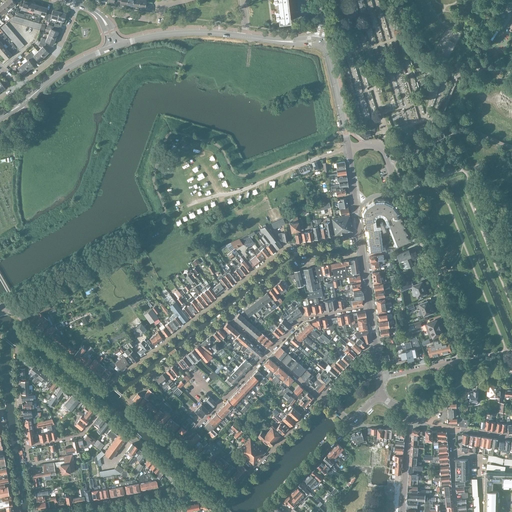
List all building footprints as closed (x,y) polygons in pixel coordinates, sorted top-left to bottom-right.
[(19,7),(27,10),(30,2),(24,0),(23,4),(20,3),(19,7)] [(0,4),(1,5),(6,11),(10,7),(5,1),(3,3),(2,2),(0,4)] [(27,10),(33,11),(36,4),(35,4),(35,3),(34,2),(33,3),(30,2),(27,10)] [(33,13),(39,15),(41,6),(36,4),(33,11),(33,13)] [(289,21),(287,5),(277,6),(278,14),(275,14),(275,15),(275,16),(278,16),(279,22),(289,21)] [(38,17),(37,21),(39,22),(41,14),(45,15),(44,17),(45,19),(47,20),(48,15),(49,10),(47,10),(47,8),(41,6),(39,15),(38,17)] [(51,16),(48,15),(47,20),(46,20),(50,22),(52,17),(57,19),(59,11),(53,9),(51,16)] [(66,13),(59,11),(57,19),(62,20),(60,25),(55,23),(54,26),(60,28),(61,25),(63,21),(66,13)] [(50,30),(48,35),(56,38),(58,32),(52,29),(53,27),(48,24),(46,28),(50,30)] [(348,31),(350,39),(363,35),(361,27),(348,31)] [(56,38),(48,35),(46,39),(42,37),(40,42),(45,44),(47,41),(53,44),(56,38)] [(42,47),(38,51),(43,57),(48,53),(44,47),(45,44),(40,42),(38,46),(42,47)] [(0,53),(1,55),(7,50),(10,47),(13,44),(12,43),(9,45),(6,48),(3,45),(0,47),(0,53)] [(32,59),(34,57),(38,61),(43,57),(38,51),(36,49),(32,52),(31,51),(28,54),(32,59)] [(11,54),(7,50),(1,55),(5,59),(11,54)] [(29,61),(32,59),(28,54),(24,57),(27,60),(23,63),(28,70),(33,66),(29,61)] [(19,66),(16,64),(15,65),(23,74),(28,70),(23,63),(19,66)] [(439,139),(449,134),(444,125),(435,130),(439,139)] [(370,130),(366,131),(366,130),(366,133),(364,133),(362,134),(361,136),(360,135),(364,139),(365,139),(366,140),(369,139),(368,136),(370,136),(371,136),(370,130)] [(320,167),(318,161),(314,162),(316,166),(313,167),(314,169),(316,168),(317,170),(321,168),(322,167),(322,166),(320,167)] [(337,170),(345,169),(345,167),(345,161),(336,163),(337,170)] [(311,168),(309,165),(298,170),(300,173),(302,172),(309,169),(311,168)] [(336,196),(346,194),(344,188),(343,189),(342,187),(331,189),(331,191),(335,190),(336,196)] [(340,199),(340,202),(338,202),(339,208),(348,207),(346,198),(340,199)] [(369,247),(368,252),(382,250),(379,227),(375,228),(374,218),(375,216),(377,214),(379,213),(381,213),(384,213),(386,214),(398,245),(412,240),(401,212),(395,204),(395,203),(394,203),(385,199),(375,199),(366,205),(365,205),(362,210),(363,211),(363,210),(363,211),(363,215),(365,216),(366,222),(367,229),(365,229),(365,230),(367,229),(367,232),(366,237),(368,237),(368,239),(367,244),(367,245),(369,244),(369,247)] [(327,203),(322,204),(315,206),(316,211),(330,208),(329,202),(327,203)] [(332,218),(335,235),(352,232),(349,215),(344,216),(335,218),(332,218)] [(289,222),(291,231),(295,231),(297,230),(300,230),(297,216),(293,217),(294,222),(289,222)] [(271,223),(273,229),(285,224),(283,218),(271,223)] [(330,222),(325,223),(326,227),(320,228),(321,232),(319,232),(320,238),(322,237),(322,238),(332,235),(330,222)] [(259,228),(262,232),(271,243),(276,249),(281,245),(266,225),(259,228)] [(281,233),(278,233),(279,238),(281,241),(282,240),(283,242),(285,241),(286,241),(287,241),(289,240),(288,234),(287,231),(286,228),(284,229),(284,232),(281,232),(281,233)] [(313,239),(312,230),(301,232),(303,241),(313,239)] [(270,243),(271,243),(262,232),(262,233),(263,235),(261,236),(266,242),(263,244),(265,246),(270,254),(275,250),(270,243)] [(247,234),(239,238),(243,244),(249,248),(255,244),(251,239),(247,234)] [(234,249),(243,244),(239,238),(230,243),(234,249)] [(257,240),(258,242),(261,246),(258,248),(265,258),(270,254),(264,247),(265,246),(263,244),(259,238),(257,240)] [(226,245),(227,247),(230,251),(234,249),(230,243),(226,245)] [(260,262),(265,258),(258,248),(257,247),(254,249),(258,254),(255,255),(260,262)] [(412,256),(409,249),(397,254),(400,261),(401,262),(403,261),(406,269),(413,266),(410,257),(412,256)] [(260,262),(255,255),(248,261),(253,267),(260,262)] [(360,272),(358,258),(330,263),(333,280),(351,277),(360,275),(359,275),(359,272),(360,272)] [(241,265),(247,272),(251,269),(243,260),(239,263),(240,263),(241,265)] [(370,263),(371,267),(372,267),(372,268),(375,268),(375,271),(381,270),(380,267),(380,264),(380,261),(371,262),(370,263)] [(236,266),(237,268),(243,275),(247,272),(241,265),(240,263),(239,263),(235,266),(236,266)] [(323,276),(328,275),(327,273),(332,272),(330,264),(325,265),(321,266),(323,276)] [(243,275),(237,268),(236,266),(234,267),(236,269),(233,271),(239,278),(243,275)] [(321,266),(312,268),(314,279),(319,278),(323,277),(323,276),(321,266)] [(228,267),(226,268),(227,269),(225,271),(226,272),(234,282),(238,279),(233,272),(229,267),(229,268),(228,267)] [(314,279),(312,268),(312,267),(308,268),(303,269),(301,270),(305,289),(306,291),(306,292),(307,299),(308,299),(322,296),(323,296),(321,288),(319,278),(314,279)] [(300,270),(294,271),(295,277),(297,287),(304,285),(300,270)] [(230,285),(234,282),(226,272),(222,275),(230,285)] [(219,280),(220,282),(226,289),(230,285),(222,275),(221,273),(219,275),(219,276),(217,277),(219,280)] [(276,284),(272,287),(279,296),(284,292),(286,293),(287,292),(286,290),(284,287),(280,281),(276,284)] [(220,282),(212,288),(217,295),(225,289),(220,282)] [(344,292),(351,291),(353,291),(353,290),(361,289),(360,287),(361,287),(361,286),(361,285),(361,284),(360,283),(360,282),(351,284),(352,287),(349,288),(350,289),(345,290),(346,290),(344,290),(344,292)] [(417,298),(418,297),(419,299),(423,297),(422,295),(426,293),(422,282),(413,285),(412,282),(406,285),(408,288),(413,287),(417,298)] [(213,299),(217,295),(212,288),(208,283),(204,286),(206,289),(213,299)] [(204,286),(200,289),(202,292),(209,302),(213,299),(206,289),(204,286)] [(272,296),(275,300),(279,297),(276,294),(272,288),(268,291),(272,296)] [(361,289),(353,291),(351,291),(351,293),(353,293),(354,300),(362,299),(364,298),(363,294),(362,292),(361,292),(361,289)] [(377,298),(382,297),(385,297),(385,293),(390,292),(390,290),(384,291),(384,290),(375,292),(376,295),(375,295),(376,296),(376,297),(376,298),(377,298)] [(202,292),(198,295),(205,305),(209,302),(202,292)] [(267,293),(263,296),(268,302),(272,299),(267,293)] [(194,298),(202,308),(205,305),(198,295),(197,296),(195,295),(195,294),(193,294),(192,295),(193,297),(194,298)] [(166,301),(169,306),(175,313),(183,323),(188,318),(172,297),(171,297),(170,295),(169,295),(165,299),(166,301)] [(201,308),(195,302),(192,296),(188,300),(190,302),(197,311),(201,308)] [(264,305),(268,302),(263,296),(259,298),(264,305)] [(193,314),(186,305),(179,297),(177,299),(182,305),(180,306),(189,318),(193,314)] [(377,306),(391,304),(391,302),(385,302),(386,302),(385,299),(382,299),(382,297),(377,298),(377,300),(376,300),(376,301),(376,304),(377,303),(377,306)] [(259,298),(255,301),(260,307),(264,305),(259,298)] [(318,298),(316,298),(318,312),(320,311),(321,312),(323,311),(324,311),(322,303),(319,304),(318,302),(319,302),(318,298)] [(336,309),(337,309),(337,308),(336,299),(329,300),(331,310),(333,309),(334,310),(336,309)] [(337,299),(336,299),(337,308),(339,308),(341,308),(342,308),(343,308),(344,307),(343,301),(342,299),(337,300),(337,299)] [(42,313),(51,308),(54,306),(57,305),(55,301),(39,309),(42,313)] [(260,307),(255,301),(252,304),(256,310),(260,307)] [(419,304),(416,305),(418,310),(421,309),(424,316),(424,315),(433,311),(431,305),(429,305),(427,301),(419,304)] [(193,314),(197,311),(190,302),(186,305),(193,314)] [(302,313),(301,311),(302,311),(300,305),(298,307),(296,305),(294,307),(292,303),(290,305),(291,307),(298,316),(302,313)] [(252,304),(248,307),(253,313),(256,310),(252,304)] [(392,307),(391,304),(377,306),(378,309),(377,309),(377,312),(378,312),(380,312),(381,314),(387,313),(386,311),(387,311),(386,307),(392,307)] [(248,307),(244,310),(249,316),(253,313),(248,307)] [(291,307),(287,310),(294,319),(298,316),(291,307)] [(287,315),(285,316),(287,319),(290,322),(294,319),(287,310),(286,308),(283,310),(287,315)] [(150,323),(158,318),(151,309),(146,312),(143,315),(150,323)] [(280,309),(277,313),(281,317),(280,318),(282,320),(279,324),(285,330),(290,325),(285,321),(287,320),(283,315),(282,313),(281,311),(280,309)] [(31,321),(36,325),(44,315),(39,311),(37,314),(31,321)] [(357,315),(357,318),(366,317),(366,316),(366,315),(365,314),(365,311),(356,313),(350,314),(351,316),(351,320),(354,319),(353,315),(357,315)] [(176,327),(183,323),(175,313),(169,318),(176,327)] [(234,319),(238,322),(243,316),(239,313),(234,319)] [(352,326),(351,320),(351,316),(350,316),(350,314),(343,315),(345,323),(349,323),(349,324),(350,324),(350,328),(352,327),(352,326)] [(41,329),(43,326),(49,319),(47,317),(48,316),(47,315),(44,316),(44,315),(36,325),(41,329)] [(346,325),(345,323),(343,315),(337,316),(337,317),(338,324),(338,325),(342,324),(343,326),(344,329),(346,329),(345,325),(346,325)] [(246,320),(243,316),(238,322),(241,325),(246,320)] [(169,318),(168,317),(166,319),(169,322),(165,325),(170,332),(176,327),(169,318)] [(249,321),(251,319),(248,317),(246,320),(241,325),(245,328),(250,322),(249,321)] [(365,322),(366,322),(366,318),(366,317),(357,318),(358,323),(355,323),(354,319),(351,320),(352,326),(366,323),(365,322)] [(327,319),(327,318),(320,319),(322,327),(323,327),(323,328),(324,328),(324,330),(330,329),(330,330),(334,330),(332,325),(329,325),(327,319)] [(49,319),(43,326),(41,329),(43,331),(52,326),(53,325),(52,324),(51,325),(49,319)] [(317,328),(322,327),(320,319),(311,321),(312,323),(316,326),(317,326),(317,328)] [(390,327),(390,328),(396,327),(395,324),(389,325),(389,320),(379,322),(380,328),(390,327)] [(437,320),(425,324),(430,338),(442,334),(437,320)] [(63,326),(60,321),(53,325),(52,326),(43,331),(47,334),(63,326)] [(145,334),(148,331),(141,322),(135,328),(140,334),(143,331),(145,334)] [(254,326),(250,322),(245,328),(249,332),(254,326)] [(277,327),(273,322),(271,324),(275,329),(281,334),(285,330),(279,325),(277,327)] [(309,322),(305,326),(317,337),(319,335),(318,334),(317,333),(314,331),(316,329),(309,322)] [(223,327),(226,330),(229,332),(233,328),(227,323),(223,327)] [(162,325),(159,328),(161,330),(165,336),(169,333),(163,325),(162,325)] [(249,332),(252,335),(257,329),(254,326),(249,332)] [(278,338),(281,334),(275,329),(273,331),(270,328),(268,326),(267,328),(268,329),(269,329),(272,332),(278,338)] [(316,338),(317,337),(305,326),(301,329),(307,335),(310,332),(316,338)] [(389,331),(393,331),(393,330),(396,330),(396,327),(390,328),(381,329),(381,332),(380,333),(381,334),(381,335),(381,336),(386,335),(386,337),(389,336),(389,335),(389,331)] [(220,328),(216,331),(222,338),(224,341),(225,340),(224,338),(223,338),(226,335),(220,328)] [(235,338),(239,333),(238,332),(233,328),(229,332),(228,334),(227,335),(229,338),(232,335),(234,337),(235,338)] [(261,332),(257,329),(252,335),(256,338),(261,332)] [(301,329),(298,333),(310,344),(312,342),(305,337),(307,335),(301,329)] [(367,329),(360,331),(357,331),(363,341),(364,341),(366,344),(369,340),(368,332),(368,329),(367,329)] [(263,333),(265,332),(263,330),(256,338),(260,341),(265,335),(263,333)] [(158,331),(154,334),(159,341),(163,338),(158,331)] [(222,338),(216,331),(212,335),(218,341),(220,339),(221,340),(223,343),(224,344),(226,343),(225,341),(224,341),(222,338)] [(366,344),(364,341),(363,341),(357,331),(354,334),(356,336),(358,338),(355,341),(362,348),(366,344)] [(260,341),(264,345),(269,339),(267,337),(270,333),(268,332),(265,335),(260,341)] [(66,348),(71,352),(70,352),(74,355),(77,351),(74,348),(69,344),(68,345),(58,336),(58,335),(56,333),(56,334),(55,334),(53,333),(48,335),(66,348)] [(303,344),(305,342),(309,345),(310,344),(298,333),(294,336),(300,342),(303,344)] [(159,341),(154,334),(152,336),(149,338),(154,345),(159,341)] [(240,334),(234,340),(236,342),(233,345),(235,347),(243,337),(240,334)] [(273,334),(269,339),(264,345),(268,348),(273,342),(271,340),(273,338),(275,339),(276,338),(273,334)] [(320,337),(319,337),(322,340),(323,339),(327,343),(330,340),(323,334),(322,334),(321,335),(321,334),(319,336),(320,337)] [(210,354),(214,350),(208,345),(214,341),(210,336),(199,345),(210,354)] [(414,359),(414,356),(417,355),(415,348),(416,348),(416,349),(421,347),(416,336),(409,337),(410,341),(404,342),(406,350),(400,351),(402,359),(408,357),(408,360),(414,359)] [(137,351),(140,356),(150,348),(153,346),(146,337),(138,343),(140,346),(137,348),(139,350),(137,351)] [(243,344),(243,345),(248,340),(243,337),(235,347),(236,348),(239,345),(241,347),(243,344)] [(300,347),(297,344),(300,342),(294,337),(290,341),(296,346),(302,351),(304,349),(300,346),(300,347)] [(345,346),(342,350),(352,358),(357,353),(350,347),(340,337),(338,340),(345,346)] [(432,356),(435,355),(447,352),(450,351),(451,351),(450,347),(451,347),(450,344),(449,344),(449,342),(442,343),(441,338),(433,340),(435,345),(428,347),(429,349),(428,349),(429,352),(430,356),(432,356)] [(135,344),(131,339),(127,342),(130,347),(135,344)] [(353,344),(350,347),(357,353),(361,349),(353,341),(350,339),(349,341),(353,344)] [(245,351),(251,344),(248,340),(243,345),(241,347),(242,348),(240,349),(244,352),(245,350),(245,351)] [(215,343),(211,346),(216,351),(220,348),(215,343)] [(83,344),(77,351),(74,355),(78,358),(83,353),(87,348),(83,344)] [(255,347),(251,344),(245,351),(249,353),(251,351),(251,352),(255,347)] [(277,356),(285,348),(285,347),(282,344),(274,353),(277,356)] [(79,359),(88,366),(91,361),(92,360),(89,357),(91,355),(89,354),(93,348),(90,345),(87,348),(83,353),(84,353),(79,359)] [(206,362),(213,356),(210,354),(199,345),(195,348),(206,362)] [(287,350),(285,348),(277,356),(282,360),(290,351),(292,348),(290,346),(287,350)] [(259,350),(255,347),(251,352),(249,354),(251,355),(253,357),(259,350)] [(347,364),(352,358),(342,350),(339,347),(337,348),(339,349),(338,350),(342,354),(341,355),(341,354),(339,357),(341,358),(347,364)] [(138,358),(132,351),(130,353),(127,349),(124,352),(133,362),(138,358)] [(197,360),(199,358),(200,357),(194,349),(185,356),(192,364),(193,362),(195,361),(197,360)] [(256,360),(258,358),(263,353),(259,350),(253,357),(256,360)] [(291,352),(290,351),(282,360),(285,363),(295,353),(293,351),(292,351),(291,352)] [(285,363),(289,366),(295,359),(293,358),(297,354),(295,352),(295,353),(285,363)] [(89,367),(98,373),(103,366),(110,358),(106,354),(103,358),(101,356),(97,361),(95,359),(92,362),(91,361),(88,366),(89,367)] [(30,368),(33,364),(23,355),(19,360),(30,368)] [(122,371),(129,365),(122,355),(119,357),(120,359),(115,363),(122,371)] [(295,359),(289,366),(293,370),(299,363),(297,361),(300,357),(298,355),(295,359)] [(180,360),(178,362),(183,369),(186,366),(187,367),(189,366),(193,369),(196,366),(193,364),(192,364),(191,363),(191,364),(185,356),(180,360)] [(243,359),(244,360),(242,363),(248,369),(252,365),(250,363),(248,362),(249,361),(247,360),(244,357),(243,357),(242,359),(243,359)] [(342,369),(346,364),(347,364),(341,358),(340,359),(338,357),(336,359),(337,360),(335,362),(342,369)] [(263,364),(268,368),(273,362),(268,358),(263,364)] [(302,360),(299,363),(293,370),(297,373),(304,365),(304,364),(302,362),(303,361),(302,360)] [(317,364),(323,370),(326,367),(322,363),(321,364),(319,361),(317,364)] [(268,378),(270,377),(272,374),(271,374),(273,372),(278,366),(273,362),(268,368),(270,371),(266,376),(268,378)] [(339,373),(342,369),(335,362),(335,363),(334,362),(330,366),(331,366),(339,373)] [(244,373),(248,369),(242,363),(238,367),(244,373)] [(297,373),(301,376),(307,368),(306,368),(306,369),(304,367),(307,364),(306,363),(304,365),(297,373)] [(31,376),(32,376),(38,368),(34,364),(30,370),(28,368),(27,370),(26,375),(28,375),(28,374),(30,375),(30,376),(31,376)] [(104,366),(103,366),(98,373),(102,377),(107,379),(113,372),(108,368),(109,368),(105,365),(104,366)] [(233,369),(234,370),(241,376),(244,373),(238,367),(237,365),(233,369)] [(170,368),(166,371),(172,379),(179,373),(173,366),(170,368)] [(301,376),(304,379),(313,370),(309,366),(307,368),(301,376)] [(323,370),(332,378),(333,377),(334,378),(339,373),(331,366),(328,369),(326,367),(323,370)] [(270,377),(268,378),(273,382),(283,371),(278,367),(274,372),(273,373),(276,375),(272,379),(270,377)] [(33,382),(42,371),(38,368),(32,376),(34,378),(32,381),(33,382)] [(225,370),(227,371),(237,380),(241,376),(234,370),(234,371),(233,370),(231,372),(227,368),(225,370)] [(304,379),(308,383),(310,384),(315,378),(313,377),(314,376),(313,375),(316,371),(314,369),(313,370),(304,379)] [(262,375),(257,370),(253,375),(258,379),(263,384),(265,382),(260,377),(262,375)] [(333,379),(332,378),(323,370),(320,374),(318,372),(315,376),(317,377),(316,377),(316,378),(317,378),(327,386),(333,379)] [(38,379),(41,381),(46,374),(42,371),(33,382),(35,383),(38,379)] [(225,373),(229,376),(225,381),(230,386),(233,384),(237,380),(227,371),(225,373)] [(287,375),(283,371),(273,382),(276,384),(280,379),(282,381),(287,375)] [(165,372),(156,379),(161,385),(163,387),(168,384),(169,386),(172,389),(176,386),(165,372)] [(41,381),(42,382),(39,386),(42,388),(50,377),(46,374),(41,381)] [(256,382),(258,379),(253,375),(249,379),(254,384),(256,385),(258,383),(256,382)] [(288,386),(293,380),(288,376),(283,382),(288,386)] [(54,380),(50,377),(42,388),(41,389),(43,390),(47,386),(49,387),(54,380)] [(320,393),(327,386),(317,378),(314,381),(316,383),(315,385),(316,387),(315,388),(320,393)] [(210,385),(218,393),(222,389),(218,385),(220,383),(217,379),(210,385)] [(249,379),(245,383),(250,388),(254,384),(249,379)] [(20,381),(21,394),(31,393),(31,389),(29,389),(29,380),(20,381)] [(59,384),(54,380),(49,387),(53,391),(59,384)] [(245,383),(241,387),(246,392),(249,395),(251,396),(253,394),(248,390),(250,388),(245,383)] [(51,396),(49,399),(46,404),(51,407),(52,406),(54,407),(63,394),(67,397),(66,398),(67,399),(67,398),(71,394),(59,384),(51,396)] [(501,402),(502,396),(500,396),(501,386),(494,385),(494,384),(491,384),(491,385),(490,385),(490,387),(488,387),(487,395),(489,395),(489,396),(497,396),(497,401),(501,402)] [(293,391),(298,395),(299,393),(303,389),(301,387),(301,386),(300,386),(299,385),(293,391)] [(246,392),(241,387),(237,391),(242,396),(244,398),(247,401),(249,399),(247,397),(249,395),(246,392)] [(283,392),(279,396),(283,400),(284,399),(289,403),(291,405),(296,400),(290,395),(293,392),(287,387),(286,388),(286,389),(284,390),(284,391),(283,392)] [(132,400),(137,404),(141,407),(142,406),(146,401),(147,402),(148,401),(154,393),(149,389),(144,396),(141,394),(140,395),(138,394),(137,393),(132,400)] [(464,406),(463,413),(467,413),(468,406),(473,406),(473,401),(478,402),(478,401),(480,402),(480,397),(478,397),(478,394),(478,391),(477,391),(477,390),(475,390),(474,390),(474,392),(470,392),(470,400),(469,400),(466,400),(465,406),(464,406)] [(244,398),(242,396),(237,391),(233,396),(240,402),(244,398)] [(301,400),(304,402),(308,399),(312,402),(315,399),(308,392),(303,397),(301,395),(299,393),(298,395),(297,396),(299,398),(301,400)] [(72,395),(71,394),(67,398),(68,399),(66,402),(74,409),(75,407),(80,401),(72,394),(72,395)] [(216,403),(206,394),(204,395),(207,398),(205,400),(212,407),(216,403)] [(229,400),(234,404),(237,408),(239,406),(238,405),(240,402),(233,396),(229,400)] [(142,406),(142,407),(143,407),(143,408),(145,410),(147,410),(148,412),(152,415),(159,407),(160,408),(165,403),(165,402),(161,399),(155,407),(154,407),(155,406),(149,401),(148,401),(147,402),(146,401),(142,406)] [(312,402),(308,399),(304,402),(301,400),(299,403),(305,409),(312,402)] [(449,400),(449,401),(447,401),(448,408),(453,408),(456,408),(461,408),(462,402),(460,403),(460,405),(457,405),(456,399),(449,400)] [(34,408),(33,400),(22,400),(23,408),(31,408),(34,408)] [(232,412),(234,411),(237,413),(239,411),(234,406),(228,401),(224,405),(232,412)] [(160,408),(153,416),(158,420),(165,410),(169,406),(165,403),(160,408)] [(204,415),(208,410),(201,404),(194,411),(201,417),(204,415)] [(230,415),(232,412),(224,405),(221,409),(226,414),(228,416),(230,418),(232,416),(230,415)] [(85,411),(83,413),(84,414),(83,415),(88,419),(94,412),(89,408),(86,406),(83,409),(85,411)] [(301,414),(296,409),(295,410),(293,407),(292,408),(290,407),(288,410),(287,409),(286,409),(285,408),(283,411),(284,412),(294,421),(301,414)] [(448,418),(457,417),(458,417),(458,415),(456,415),(456,412),(456,408),(453,408),(448,408),(448,418)] [(24,419),(32,418),(33,418),(39,417),(39,412),(32,413),(31,409),(23,409),(24,419)] [(224,416),(226,414),(221,409),(217,413),(226,422),(228,420),(224,416)] [(84,414),(83,413),(79,410),(77,412),(81,416),(79,419),(75,425),(81,430),(85,424),(89,420),(88,419),(83,415),(84,414)] [(165,410),(158,420),(163,424),(164,424),(169,417),(171,415),(165,410)] [(289,426),(294,421),(284,412),(282,414),(285,416),(282,419),(289,426)] [(226,423),(216,413),(212,418),(218,423),(220,421),(224,425),(226,423)] [(280,419),(275,414),(272,417),(278,422),(280,419)] [(170,418),(165,425),(168,428),(176,419),(178,416),(176,415),(172,420),(170,418)] [(94,424),(99,428),(97,431),(101,434),(109,424),(99,416),(88,429),(89,430),(92,426),(94,424)] [(460,420),(460,421),(457,421),(457,417),(448,418),(448,424),(464,427),(464,420),(460,420)] [(32,418),(24,419),(25,429),(34,428),(37,428),(54,424),(52,419),(36,422),(36,425),(34,425),(34,423),(33,418),(32,418)] [(212,418),(208,421),(214,427),(216,425),(220,429),(222,427),(218,423),(212,418)] [(176,419),(168,428),(174,432),(180,425),(176,423),(178,420),(176,419)] [(281,422),(275,429),(282,435),(288,428),(288,427),(289,427),(282,420),(281,422)] [(212,429),(214,427),(208,421),(205,425),(215,435),(217,433),(212,429)] [(229,428),(235,433),(239,428),(234,423),(229,428)] [(51,439),(57,438),(55,430),(52,431),(51,425),(49,426),(51,439)] [(175,433),(182,439),(186,435),(185,434),(188,431),(186,429),(181,425),(178,429),(175,433)] [(36,439),(37,440),(37,442),(40,441),(40,442),(46,440),(44,433),(44,429),(43,429),(43,427),(42,427),(42,429),(41,430),(42,433),(38,434),(39,438),(36,439)] [(112,427),(107,433),(113,438),(119,432),(112,427)] [(280,435),(272,427),(265,434),(262,431),(257,437),(266,445),(268,443),(270,446),(275,441),(274,441),(280,435)] [(239,428),(235,433),(233,436),(237,439),(243,432),(239,428)] [(425,430),(425,435),(424,435),(424,443),(426,443),(426,441),(433,441),(433,439),(433,435),(433,430),(425,430)] [(352,433),(352,434),(351,434),(352,439),(353,439),(354,442),(358,440),(359,443),(363,441),(365,445),(367,444),(366,441),(364,441),(363,438),(364,438),(361,431),(360,431),(359,431),(358,432),(357,432),(355,433),(354,433),(352,433)] [(114,439),(104,453),(111,459),(126,439),(126,438),(126,437),(119,432),(114,439)] [(202,444),(199,441),(202,438),(197,433),(187,443),(195,449),(199,452),(207,443),(205,440),(202,444)] [(84,438),(84,439),(88,446),(91,444),(92,445),(95,441),(94,440),(93,440),(87,434),(84,438)] [(37,442),(37,440),(35,440),(34,435),(26,436),(27,444),(37,442)] [(259,459),(265,452),(250,438),(244,444),(238,450),(253,465),(259,459)] [(84,448),(88,447),(88,446),(84,439),(82,439),(78,440),(79,448),(80,451),(85,450),(84,448)] [(97,439),(93,444),(100,449),(104,444),(97,439)] [(66,454),(79,451),(77,440),(72,441),(73,447),(69,448),(69,447),(65,448),(66,454)] [(509,453),(510,441),(505,440),(505,449),(504,449),(504,442),(500,441),(499,448),(498,450),(502,450),(502,452),(506,452),(506,453),(509,453)] [(210,441),(200,453),(212,462),(222,450),(224,447),(223,447),(221,449),(210,441)] [(126,453),(132,457),(138,448),(137,448),(138,447),(137,447),(137,446),(136,445),(135,446),(134,444),(134,445),(132,443),(126,453)] [(341,452),(343,449),(337,443),(334,446),(341,452)] [(424,449),(424,445),(419,445),(419,446),(411,446),(411,450),(410,455),(418,456),(418,451),(418,448),(424,449)] [(338,455),(341,452),(334,446),(332,449),(338,455)] [(396,454),(403,455),(403,452),(404,447),(392,446),(391,451),(396,452),(396,454)] [(138,448),(132,457),(128,462),(131,464),(135,459),(136,458),(141,462),(147,454),(144,452),(143,451),(143,450),(142,450),(140,449),(139,448),(139,449),(138,448)] [(336,458),(338,455),(332,449),(329,452),(336,458)] [(333,460),(336,458),(329,452),(327,455),(333,460)] [(61,466),(62,473),(75,471),(74,464),(74,462),(72,454),(64,456),(65,463),(62,463),(60,463),(60,466),(61,466)] [(227,462),(226,461),(219,455),(213,463),(221,468),(224,471),(229,464),(227,462)] [(323,459),(330,466),(334,470),(336,472),(337,470),(335,468),(334,467),(335,467),(332,464),(334,462),(327,455),(323,459)] [(233,458),(231,456),(227,462),(229,464),(230,464),(224,471),(230,475),(236,468),(234,467),(232,465),(234,462),(232,460),(233,458)] [(409,465),(417,465),(421,466),(422,463),(419,463),(417,463),(417,457),(410,456),(409,465)] [(152,459),(152,458),(151,458),(150,458),(150,457),(145,463),(148,466),(145,470),(147,471),(148,469),(150,467),(154,461),(152,459)] [(154,461),(150,467),(148,469),(150,471),(152,469),(154,471),(159,464),(158,464),(158,463),(157,462),(156,462),(154,461)] [(321,470),(322,471),(322,472),(323,473),(324,473),(325,474),(325,473),(328,476),(331,473),(332,473),(333,472),(333,471),(334,470),(330,466),(329,467),(325,463),(324,464),(322,462),(320,464),(319,464),(318,465),(318,466),(318,467),(321,470)] [(54,463),(52,463),(42,465),(43,471),(39,471),(39,470),(37,470),(37,469),(31,470),(32,477),(44,476),(50,475),(51,475),(55,474),(55,471),(56,471),(56,470),(55,470),(54,466),(54,463)] [(131,475),(136,478),(143,466),(139,463),(131,475)] [(231,477),(232,477),(238,481),(248,470),(243,466),(240,463),(236,468),(238,470),(231,477)] [(114,469),(115,469),(100,472),(101,478),(106,477),(107,480),(112,479),(111,476),(121,474),(122,472),(123,471),(124,469),(117,464),(114,469)] [(416,474),(416,472),(413,472),(414,470),(423,471),(423,466),(421,466),(417,465),(409,465),(409,468),(408,468),(408,471),(409,472),(409,473),(416,474)] [(398,511),(399,502),(398,502),(400,484),(387,483),(387,480),(395,481),(395,476),(388,475),(388,470),(370,468),(370,467),(353,466),(353,472),(366,473),(365,476),(368,476),(368,483),(372,483),(372,484),(384,485),(383,494),(386,497),(388,497),(387,501),(386,511),(398,511)] [(176,477),(169,472),(167,470),(164,468),(157,476),(161,480),(162,480),(165,476),(170,480),(169,482),(172,484),(175,484),(179,479),(176,477)] [(311,473),(317,479),(320,477),(324,481),(326,478),(321,474),(321,475),(315,469),(313,471),(312,471),(311,472),(311,473)] [(0,483),(4,483),(9,482),(7,476),(7,473),(0,473),(0,483)] [(304,479),(309,484),(307,486),(311,490),(319,481),(317,479),(311,473),(310,473),(304,479)] [(511,486),(511,473),(486,473),(484,511),(497,511),(498,491),(493,490),(493,481),(503,481),(502,486),(511,486)] [(144,475),(145,479),(145,481),(147,489),(150,489),(151,488),(152,488),(151,480),(150,480),(148,480),(148,478),(146,478),(146,476),(146,475),(144,475)] [(157,484),(157,481),(155,480),(154,480),(153,478),(150,475),(149,475),(150,480),(151,480),(152,488),(158,487),(158,486),(158,485),(157,484)] [(39,481),(45,480),(44,476),(32,477),(34,485),(40,484),(39,481)] [(93,499),(100,498),(98,489),(94,490),(93,486),(91,479),(89,479),(90,488),(91,488),(91,490),(93,499)] [(137,483),(136,480),(135,481),(135,480),(131,480),(131,481),(133,492),(141,490),(139,482),(137,483)] [(128,485),(124,485),(126,493),(133,492),(131,481),(128,482),(128,485)] [(101,482),(103,489),(104,497),(110,496),(108,488),(105,489),(105,484),(104,484),(104,482),(101,482)] [(124,482),(115,483),(116,487),(117,495),(125,493),(123,485),(124,485),(124,482)] [(301,482),(297,486),(307,496),(311,493),(306,488),(306,487),(301,482)] [(0,497),(9,496),(7,486),(5,487),(4,483),(0,483),(0,497)] [(91,492),(90,489),(86,490),(86,489),(86,483),(83,483),(84,493),(86,501),(87,500),(91,500),(92,499),(91,492)] [(425,493),(425,494),(430,494),(430,493),(430,491),(422,490),(422,491),(420,491),(420,486),(408,485),(408,491),(417,492),(420,492),(420,493),(425,493)] [(110,496),(117,495),(116,487),(111,488),(111,486),(108,487),(108,488),(110,496)] [(305,499),(307,496),(297,486),(291,493),(289,493),(282,500),(282,502),(285,505),(287,505),(288,504),(292,508),(300,499),(303,502),(305,499)] [(72,498),(73,503),(85,501),(84,496),(83,488),(80,489),(81,495),(79,495),(79,497),(72,498)] [(59,501),(56,501),(57,506),(66,504),(65,499),(61,500),(61,499),(59,493),(58,494),(58,496),(59,501)] [(418,507),(418,500),(407,499),(407,500),(407,507),(407,509),(416,510),(418,510),(418,507)] [(38,509),(50,507),(48,501),(37,503),(38,509)] [(203,508),(205,509),(213,506),(206,501),(198,502),(200,508),(203,508)] [(198,502),(185,505),(186,511),(189,511),(190,511),(197,510),(197,509),(199,508),(198,502)]
